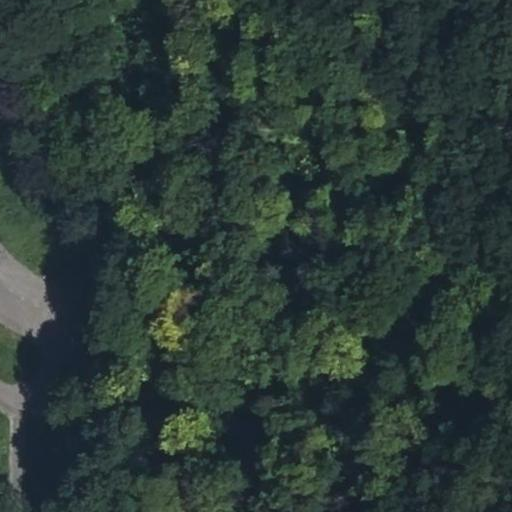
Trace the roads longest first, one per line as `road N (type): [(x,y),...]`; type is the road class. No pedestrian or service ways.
road 1 (track): [(243,511),(245,326),(235,204),(200,0)]
road 2 (unclassified): [(0,303),(44,339),(50,389),(32,404)]
